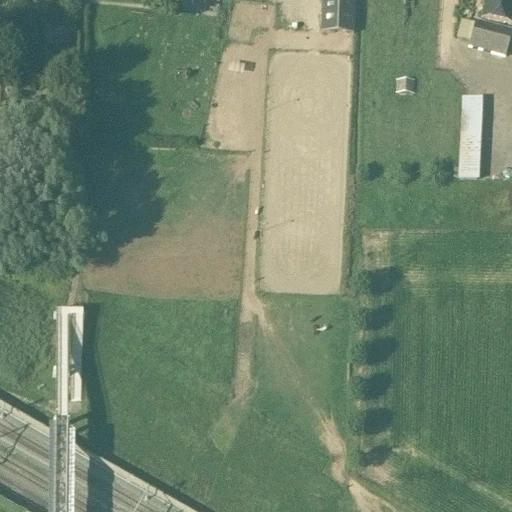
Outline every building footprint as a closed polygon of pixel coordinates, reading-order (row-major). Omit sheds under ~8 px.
[(354,35),(355,0),(320,0),(320,34),(354,35)] [(511,26),(511,25),(511,0),(484,0),(480,20),(511,27),(511,26)] [(469,49),(505,59),(511,33),(511,32),(476,22),(469,49)] [(415,92),(415,82),(398,83),(399,93),(415,92)] [(480,180),(482,98),(461,98),(459,180),(480,180)]
